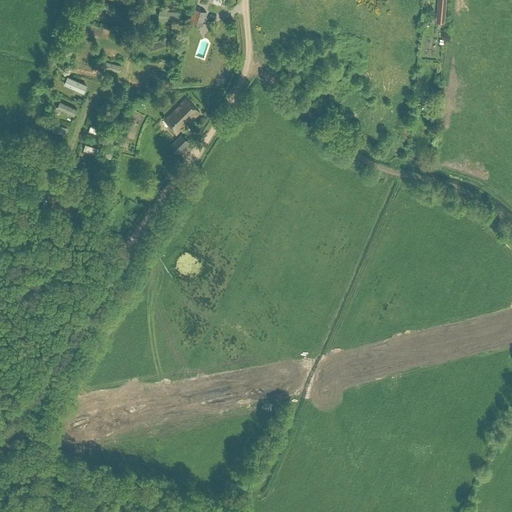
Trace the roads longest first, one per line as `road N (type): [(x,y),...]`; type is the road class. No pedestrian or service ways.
road 1 (track): [(0,444),(197,150)]
road 2 (unknown): [(50,201),(88,95),(124,69),(143,0)]
road 3 (unclassified): [(197,150),(246,63),(245,0)]
